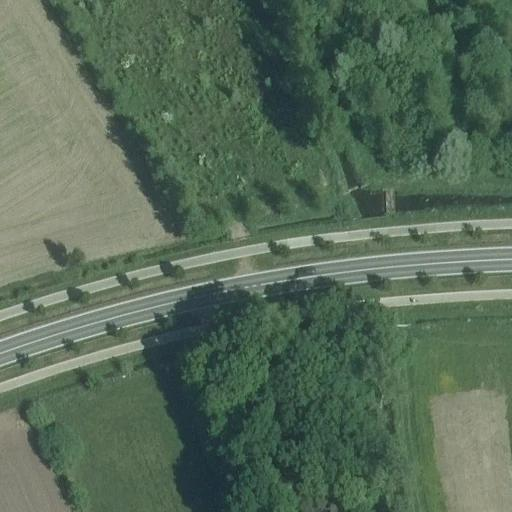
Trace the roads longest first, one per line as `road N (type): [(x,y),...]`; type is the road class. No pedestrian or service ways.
road 1 (secondary): [(0,356),(100,322),(267,284),(511,261)]
road 2 (track): [(257,511),(201,297)]
